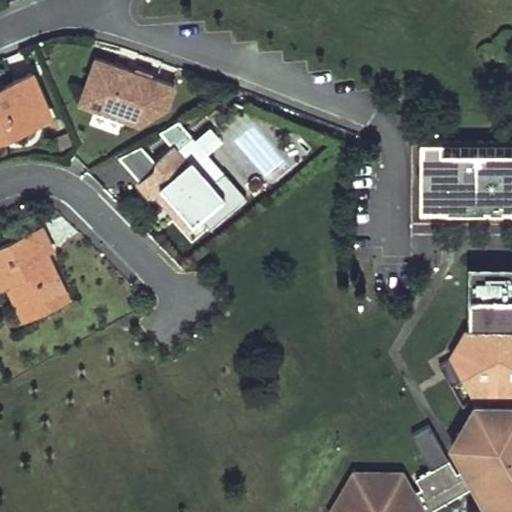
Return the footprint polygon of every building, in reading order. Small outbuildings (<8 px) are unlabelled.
[(98,57),(82,103),(141,124),(169,106),(177,86),(98,57)] [(32,72),(0,86),(0,136),(51,115),(32,72)] [(446,139),(424,139),(423,206),(511,207),(511,151),(445,150),(446,139)] [(445,150),(511,151),(511,140),(446,139),(445,150)] [(158,192),(188,227),(220,199),(175,147),(158,161),(163,166),(142,184),(152,196),(158,192)] [(50,242),(42,225),(0,245),(0,266),(3,266),(12,284),(29,319),(69,300),(47,254),(43,246),(50,242)] [(50,242),(43,246),(47,254),(54,251),(50,242)] [(511,511),(511,264),(471,263),(469,327),(470,328),(453,354),(455,356),(440,365),(452,385),(466,377),(476,395),(476,404),(453,443),(466,469),(458,474),(448,459),(448,460),(428,425),(412,434),(432,469),(417,477),(423,488),(415,492),(402,472),(356,473),(332,511),(511,511)] [(3,266),(0,266),(0,279),(4,288),(12,284),(3,266)]
